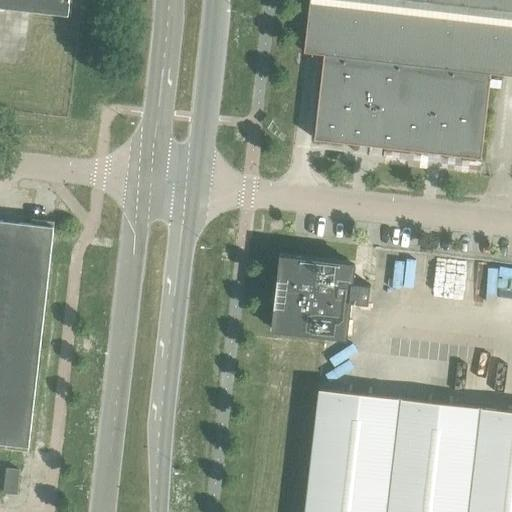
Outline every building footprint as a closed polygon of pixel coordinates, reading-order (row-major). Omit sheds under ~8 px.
[(0,0),(0,7),(68,16),(69,0),(0,0)] [(511,0),(311,0),(306,52),(324,54),(314,140),(481,158),(491,74),(511,76),(511,0)] [(6,448),(27,451),(53,223),(30,221),(30,225),(0,221),(0,442),(6,444),(6,448)] [(281,256),(272,331),(346,339),(350,302),(368,304),(370,285),(352,283),(354,265),(281,256)] [(511,511),(511,411),(319,389),(305,511),(511,511)] [(19,470),(6,468),(3,492),(17,494),(19,470)]
